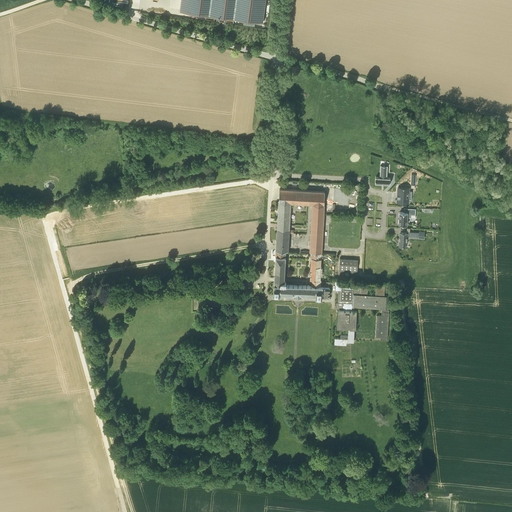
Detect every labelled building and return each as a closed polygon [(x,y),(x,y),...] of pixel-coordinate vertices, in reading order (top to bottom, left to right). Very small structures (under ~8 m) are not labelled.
[(183,0),(182,12),(263,23),(266,0),(183,0)] [(390,183),(390,178),(387,177),(387,165),(380,165),(380,177),(376,177),(375,183),(390,183)] [(398,194),(397,199),(397,203),(408,203),(408,200),(411,200),(412,191),(409,191),(409,187),(406,187),(405,187),(402,187),(401,187),(398,187),(398,194)] [(323,233),(324,212),(324,203),(325,191),(280,189),(279,202),(278,211),(278,224),(277,245),(282,245),(281,249),(276,249),(276,250),(286,251),(289,251),(290,225),(291,211),(291,203),(312,204),(312,211),(309,252),(311,253),(322,253),(322,244),(323,233)] [(404,212),(400,212),(399,219),(398,219),(398,223),(399,223),(399,224),(402,224),(402,225),(406,225),(406,224),(407,224),(407,218),(411,218),(411,215),(415,215),(416,209),(407,208),(404,208),(404,212)] [(407,236),(419,237),(419,232),(410,232),(409,232),(407,232),(401,232),(400,233),(399,240),(398,242),(399,242),(399,243),(398,244),(399,245),(399,246),(399,245),(404,246),(407,244),(407,236)] [(286,257),(286,251),(276,250),(275,278),(280,278),(279,282),(274,282),(274,294),(280,294),(280,293),(316,295),(316,297),(322,297),(322,296),(329,297),(330,287),(328,287),(328,284),(336,284),(336,289),(339,290),(339,291),(338,303),(337,302),(336,308),(338,308),(338,310),(338,321),(338,322),(337,328),(348,329),(348,334),(340,334),(340,338),(335,337),(334,343),(346,344),(346,341),(354,341),(354,329),(356,329),(357,311),(356,311),(356,308),(382,309),(381,315),(377,315),(375,337),(380,337),(380,340),(387,340),(387,337),(388,337),(389,310),(389,305),(387,305),(387,295),(382,295),(382,293),(384,293),(384,289),(383,289),(383,288),(382,288),(382,287),(381,287),(379,286),(378,287),(377,287),(377,288),(376,288),(376,295),(367,294),(368,287),(353,286),(353,287),(340,287),(341,283),(321,281),(321,280),(320,280),(322,253),(311,253),(310,280),(312,280),(312,285),(286,284),(286,282),(284,282),(286,257)] [(340,272),(358,272),(358,258),(340,258),(340,272)]
